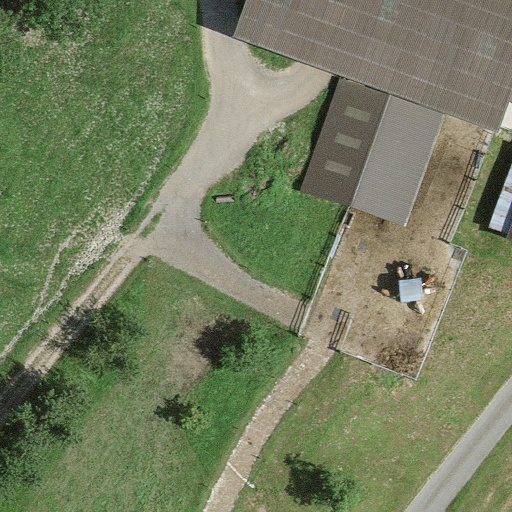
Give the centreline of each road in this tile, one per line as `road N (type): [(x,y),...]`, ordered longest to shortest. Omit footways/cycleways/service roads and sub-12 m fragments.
road 1 (track): [(0,411),(159,218),(216,126),(226,77),(219,0)]
road 2 (unclassified): [(511,399),(423,511)]
